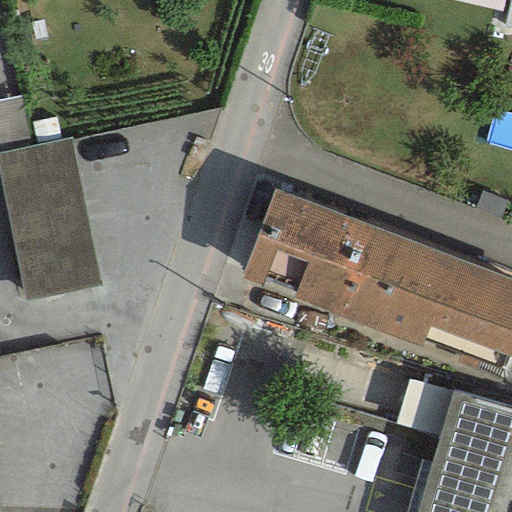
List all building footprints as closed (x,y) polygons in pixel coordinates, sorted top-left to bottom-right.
[(511,0),(509,0),(502,27),(511,29),(511,0)] [(0,153),(30,148),(20,97),(0,100),(0,153)] [(30,148),(0,153),(0,187),(25,303),(101,286),(69,139),(30,148)] [(511,281),(271,191),(238,278),(421,347),(427,328),(511,359),(511,281)] [(406,380),(394,424),(437,436),(449,392),(406,380)] [(511,511),(511,410),(449,392),(437,436),(415,511),(511,511)]
